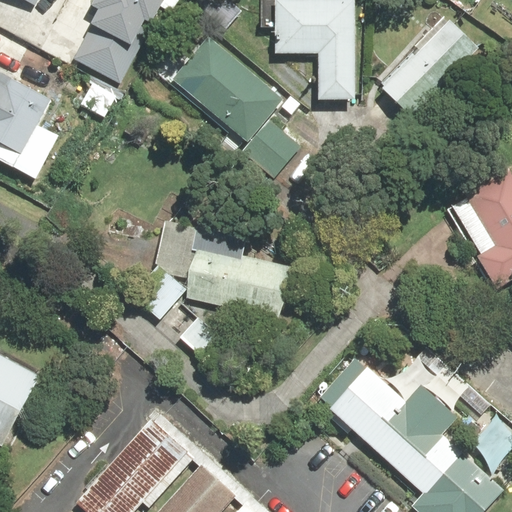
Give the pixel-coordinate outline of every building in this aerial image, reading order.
[(94,33),(82,59),(130,82),(160,20),(166,23),(177,0),(105,0),(103,5),(112,9),(104,25),(133,40),(128,50),(94,33)] [(361,0),(289,0),(288,55),(328,56),(327,97),(359,98),(361,0)] [(453,15),(387,81),(420,115),(487,49),(453,15)] [(291,96),(216,35),(179,79),(255,140),(291,96)] [(61,97),(0,68),(0,133),(36,150),(61,97)] [(100,84),(86,107),(109,120),(123,98),(100,84)] [(57,155),(40,179),(58,191),(75,168),(57,155)] [(511,280),(511,172),(456,202),(501,286),(511,280)] [(206,230),(192,294),(290,315),(301,265),(249,254),(252,240),(206,230)] [(203,317),(183,335),(210,364),(229,346),(203,317)] [(0,434),(17,443),(52,375),(0,348),(0,434)] [(476,445),(375,356),(326,411),(417,491),(406,503),(416,511),(486,511),(508,488),(469,453),(476,445)] [(511,447),(511,425),(503,416),(478,439),(498,461),(511,447)] [(233,511),(252,493),(170,417),(85,508),(88,511),(233,511)] [(275,511),(259,497),(244,511),(275,511)]
